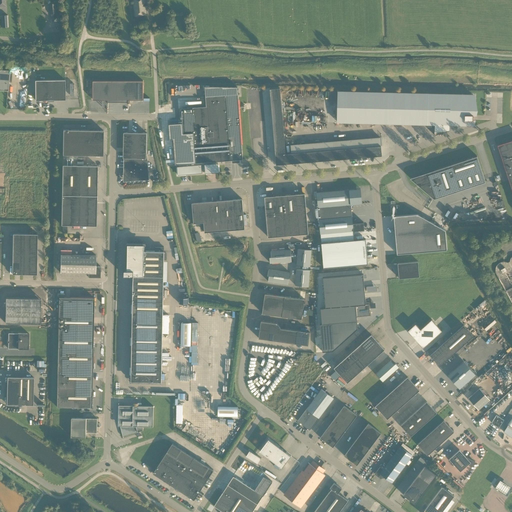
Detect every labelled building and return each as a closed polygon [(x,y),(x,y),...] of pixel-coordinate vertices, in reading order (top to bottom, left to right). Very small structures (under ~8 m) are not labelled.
[(133,0),(135,16),(145,15),(143,0),(133,0)] [(55,3),(49,4),(50,14),(51,14),(51,16),(52,16),(57,15),(57,13),(56,14),(56,11),(55,3)] [(0,90),(8,91),(9,70),(0,69),(0,90)] [(35,80),(35,100),(65,100),(65,80),(35,80)] [(143,81),(93,81),(93,100),(108,100),(108,102),(128,102),(128,100),(143,100),(143,81)] [(179,124),(169,124),(170,140),(174,139),(175,164),(178,164),(179,166),(177,166),(178,175),(202,173),(202,170),(205,170),(205,173),(213,172),(213,171),(215,171),(215,172),(219,172),(218,163),(216,163),(216,161),(243,159),(238,94),(238,87),(205,87),(206,97),(206,107),(182,108),(182,121),(179,122),(179,124)] [(272,88),(278,164),(384,155),(383,145),(287,153),(282,87),(272,88)] [(337,122),(392,123),(435,124),(435,135),(450,130),(450,125),(472,125),(473,120),(473,115),(473,95),(338,92),(337,122)] [(63,155),(103,156),(103,130),(63,130),(63,155)] [(125,175),(129,179),(147,178),(147,158),(146,158),(147,133),(124,132),(123,158),(125,158),(125,175)] [(511,144),(499,149),(511,188),(511,144)] [(443,196),(442,194),(484,180),(485,182),(486,182),(477,156),(434,170),(434,171),(415,177),(429,193),(428,193),(434,199),(443,196)] [(61,225),(96,226),(97,166),(62,165),(61,225)] [(360,189),(317,192),(318,207),(321,232),(321,234),(324,268),(368,264),(365,239),(354,240),(353,231),(364,230),(364,222),(353,223),(351,204),(362,203),(360,189)] [(265,197),(268,237),(308,234),(305,193),(265,197)] [(245,229),(243,214),(242,199),(202,202),(192,203),(194,223),(204,222),(205,232),(245,229)] [(394,219),(394,223),(395,223),(395,228),(395,232),(395,233),(396,238),(395,238),(396,242),(396,247),(396,251),(397,254),(399,254),(447,250),(445,230),(440,227),(436,225),(437,225),(430,221),(428,221),(425,221),(424,218),(423,217),(419,218),(419,215),(418,214),(396,216),(394,216),(394,219)] [(12,274),(36,274),(37,234),(13,234),(12,274)] [(128,244),(127,270),(124,270),(124,276),(133,275),(131,381),(161,381),(163,316),(164,251),(144,251),(144,245),(128,244)] [(271,251),(271,257),(270,257),(270,263),(292,261),(291,249),(271,251)] [(298,249),(297,265),(310,266),(311,250),(298,249)] [(95,266),(96,255),(71,254),(61,254),(60,254),(60,272),(88,273),(88,277),(100,277),(100,266),(95,266)] [(399,278),(419,276),(418,261),(398,263),(399,278)] [(268,281),(288,284),(290,272),(268,269),(268,275),(269,275),(268,281)] [(297,269),(295,285),(309,286),(310,270),(297,269)] [(322,324),(320,324),(323,352),(333,351),(358,329),(357,321),(357,316),(370,315),(369,304),(366,304),(363,274),(323,278),(326,308),(321,308),(322,324)] [(305,299),(265,293),(262,313),(302,319),(305,299)] [(92,398),(94,298),(59,297),(57,407),(88,407),(88,408),(93,409),(93,398),(92,398)] [(40,323),(41,298),(6,298),(5,323),(40,323)] [(432,319),(421,329),(416,324),(408,331),(423,347),(442,331),(432,319)] [(308,345),(310,332),(280,328),(280,327),(277,323),(261,321),(259,334),(259,338),(308,345)] [(191,322),(181,322),(181,345),(191,345),(191,322)] [(463,324),(430,355),(440,366),(473,336),(463,324)] [(8,333),(8,348),(28,349),(29,334),(8,333)] [(347,383),(355,376),(385,349),(371,334),(334,368),(347,383)] [(383,381),(392,373),(399,367),(395,363),(394,364),(391,360),(376,374),(383,381)] [(464,361),(448,375),(460,388),(475,374),(464,361)] [(7,377),(6,404),(33,404),(34,377),(7,377)] [(408,377),(375,405),(387,419),(419,390),(408,377)] [(478,409),(490,399),(480,388),(468,398),(478,409)] [(310,430),(334,398),(322,389),(298,421),(310,430)] [(400,425),(411,436),(437,413),(427,401),(400,425)] [(123,436),(143,430),(143,426),(153,426),(154,406),(119,405),(119,403),(119,412),(119,418),(120,425),(121,431),(123,436),(123,437),(124,437),(123,436)] [(320,437),(333,447),(357,415),(344,405),(320,437)] [(238,406),(218,406),(218,416),(238,416),(238,406)] [(496,415),(493,420),(495,422),(493,424),(498,427),(502,422),(503,422),(504,420),(496,415)] [(215,417),(215,427),(238,427),(238,417),(215,417)] [(72,418),(71,437),(86,437),(86,432),(97,432),(97,419),(72,418)] [(454,431),(444,420),(417,444),(428,455),(454,431)] [(344,455),(357,465),(381,433),(368,423),(344,455)] [(454,442),(464,433),(462,431),(453,440),(454,442)] [(282,467),(291,455),(269,439),(260,451),(282,467)] [(194,500),(214,470),(172,443),(153,473),(194,500)] [(383,475),(392,482),(413,455),(400,446),(383,469),(380,467),(375,474),(381,478),(383,475)] [(459,449),(449,459),(460,471),(469,464),(472,466),(475,461),(470,459),(469,460),(459,449)] [(261,458),(250,451),(246,456),(258,463),(261,458)] [(420,457),(417,462),(421,465),(425,461),(420,457)] [(325,470),(313,461),(311,464),(309,462),(284,494),(301,507),(325,474),(322,473),(325,470)] [(418,474),(403,494),(415,503),(430,483),(437,475),(425,465),(418,474)] [(252,511),(258,504),(263,495),(233,476),(214,506),(222,511),(221,511),(252,511)] [(511,489),(500,481),(495,489),(506,496),(511,489)] [(313,511),(338,511),(348,500),(338,493),(342,488),(334,483),(328,491),(329,491),(314,511),(313,511)] [(442,486),(422,511),(441,511),(454,495),(442,486)]
